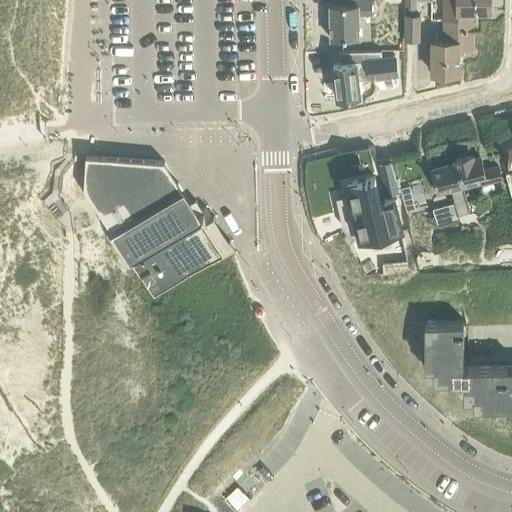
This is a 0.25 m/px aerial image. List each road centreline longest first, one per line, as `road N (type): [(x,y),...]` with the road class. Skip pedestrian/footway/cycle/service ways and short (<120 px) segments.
road 1 (secondary): [(511,487),(440,449),(363,374),(285,242),(278,144)]
road 2 (residential): [(278,144),(511,88)]
road 3 (secondary): [(278,144),(276,0)]
